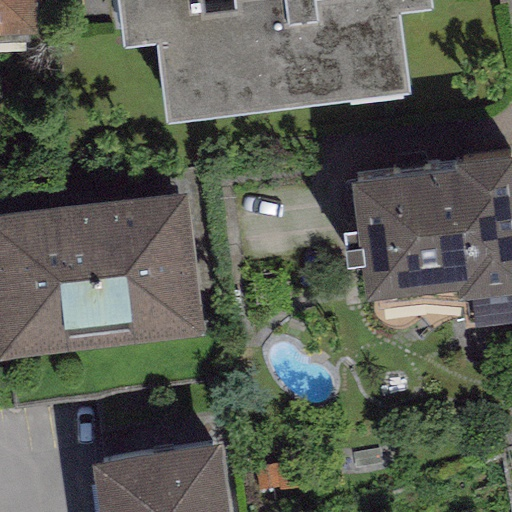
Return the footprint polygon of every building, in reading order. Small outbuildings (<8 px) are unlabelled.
[(33,0),(0,0),(0,27),(28,27),(27,12),(33,12),(33,0)] [(201,0),(119,0),(124,39),(156,35),(167,117),(407,87),(397,6),(432,2),(431,0),(235,0),(236,7),(203,11),(201,0)] [(455,130),(349,144),(365,263),(457,251),(459,260),(511,252),(511,114),(454,123),(455,130)] [(188,168),(0,190),(0,336),(205,312),(188,168)] [(232,511),(220,413),(93,429),(103,511),(232,511)]
